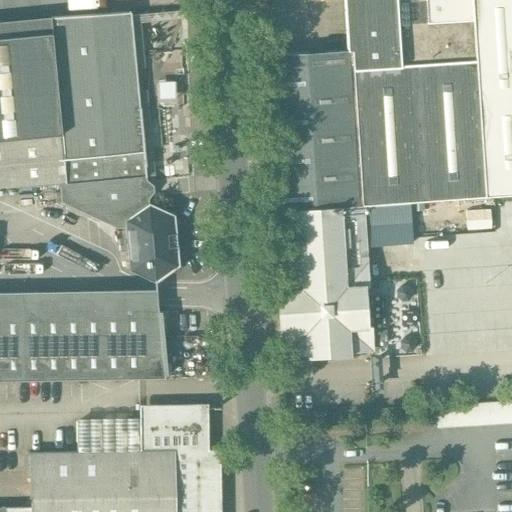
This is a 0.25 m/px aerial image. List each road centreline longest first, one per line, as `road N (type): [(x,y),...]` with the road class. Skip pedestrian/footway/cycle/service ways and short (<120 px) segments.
road 1 (residential): [(224,0),(225,135),(263,511)]
road 2 (unknown): [(251,371),(0,399)]
road 3 (unknown): [(243,279),(86,275)]
